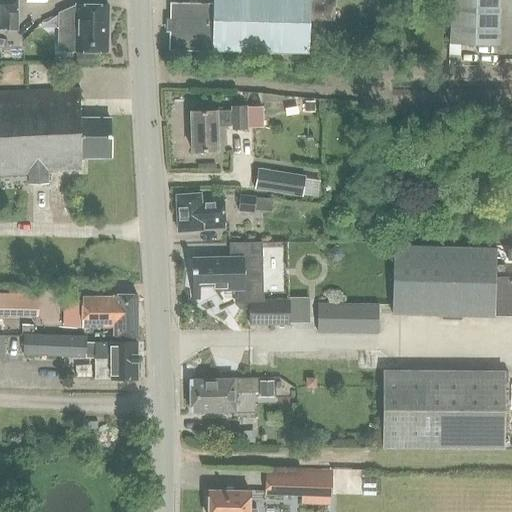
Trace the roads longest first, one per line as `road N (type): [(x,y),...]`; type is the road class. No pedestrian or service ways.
road 1 (tertiary): [(160,511),(143,0)]
road 2 (track): [(161,405),(0,403)]
